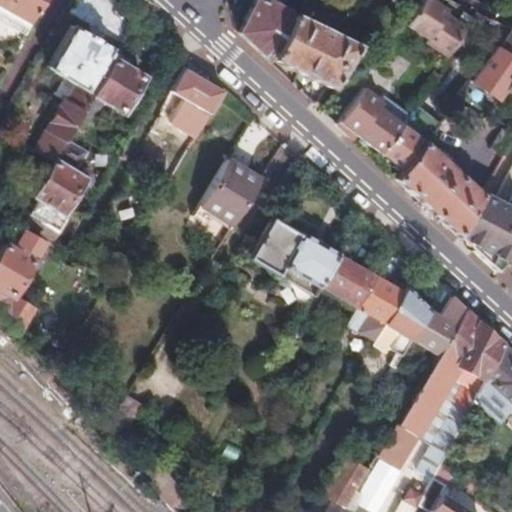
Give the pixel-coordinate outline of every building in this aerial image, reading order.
[(0,0),(0,6),(30,23),(43,0),(0,0)] [(264,58),(266,59),(288,13),(262,0),(251,0),(236,32),(264,58)] [(363,0),(362,2),(376,10),(382,0),(363,0)] [(422,0),(405,26),(426,40),(444,14),(446,12),(443,10),(437,7),(426,0),(422,0)] [(389,9),(385,16),(392,21),(397,14),(389,9)] [(354,45),(288,13),(266,59),(325,88),(354,45)] [(465,29),(444,14),(426,40),(425,43),(446,58),(465,29)] [(63,141),(70,129),(114,54),(110,51),(111,48),(71,25),(45,68),(72,84),(63,99),(62,98),(43,130),(63,141)] [(491,51),(511,64),(511,29),(506,27),(504,30),(509,32),(501,44),(497,42),(491,51)] [(504,30),(497,42),(501,44),(509,32),(504,30)] [(496,101),(503,89),(511,75),(511,64),(491,51),(468,82),(496,101)] [(128,62),(114,54),(70,129),(85,138),(99,115),(94,112),(100,101),(120,113),(140,77),(125,68),(128,62)] [(170,92),(208,112),(221,90),(182,70),(170,92)] [(511,75),(503,89),(511,94),(511,75)] [(483,120),(496,101),(468,82),(453,102),(483,120)] [(380,154),(400,126),(375,107),(379,102),(363,89),(338,122),(380,154)] [(450,131),(445,138),(450,142),(460,131),(443,116),(438,122),(450,131)] [(380,154),(401,171),(435,127),(425,119),(412,135),(400,126),(380,154)] [(457,237),(479,196),(451,170),(435,154),(445,138),(450,131),(438,122),(435,127),(401,171),(395,180),(426,209),(457,237)] [(31,150),(51,161),(63,141),(43,130),(31,150)] [(488,151),(500,158),(511,138),(511,136),(500,130),(488,151)] [(81,152),(63,141),(51,161),(16,220),(26,226),(51,241),(65,218),(59,215),(77,184),(80,187),(84,185),(88,181),(87,177),(84,172),(78,171),(74,174),(69,172),(81,152)] [(212,216),(229,226),(259,177),(227,159),(194,212),(209,222),(212,216)] [(480,194),(479,196),(457,237),(460,240),(494,272),(504,262),(511,266),(511,210),(486,198),(480,194)] [(310,297),(314,288),(332,256),(333,255),(294,233),(294,234),(268,219),(245,260),(310,297)] [(0,319),(20,337),(35,310),(10,296),(41,244),(22,232),(26,226),(16,220),(0,247),(0,319)] [(314,288),(351,308),(368,277),(332,256),(314,288)] [(369,340),(378,324),(396,293),(368,277),(351,308),(362,315),(353,331),(369,340)] [(406,340),(422,312),(398,288),(396,293),(378,324),(395,333),(385,350),(390,352),(383,364),(390,368),(406,340)] [(437,288),(422,312),(431,316),(444,296),(437,288)] [(406,340),(434,356),(461,311),(444,296),(431,316),(422,312),(406,340)] [(480,382),(499,346),(461,311),(434,356),(458,369),(465,373),(450,400),(454,410),(461,414),(470,396),(478,381),(480,382)] [(508,404),(511,400),(511,358),(499,346),(480,382),(478,381),(470,396),(494,419),(508,404)] [(364,471),(355,486),(343,506),(353,511),(383,511),(398,485),(389,480),(395,471),(415,438),(458,369),(434,356),(431,360),(421,377),(364,471)] [(414,373),(421,377),(431,360),(426,357),(424,362),(422,361),(414,373)] [(212,365),(210,368),(208,367),(202,376),(219,386),(225,378),(220,374),(222,371),(212,365)] [(465,373),(458,369),(415,438),(427,446),(413,471),(427,478),(434,464),(441,452),(461,414),(454,410),(450,400),(465,373)] [(102,430),(116,446),(141,407),(123,396),(102,430)] [(434,464),(439,468),(446,454),(441,452),(434,464)] [(342,457),(319,495),(341,509),(343,506),(355,486),(364,471),(342,457)] [(427,478),(439,486),(446,474),(439,468),(434,464),(427,478)] [(158,495),(170,508),(184,495),(171,481),(168,483),(157,470),(146,480),(158,495)] [(468,511),(436,492),(439,486),(427,478),(421,489),(412,507),(420,511),(468,511)]
